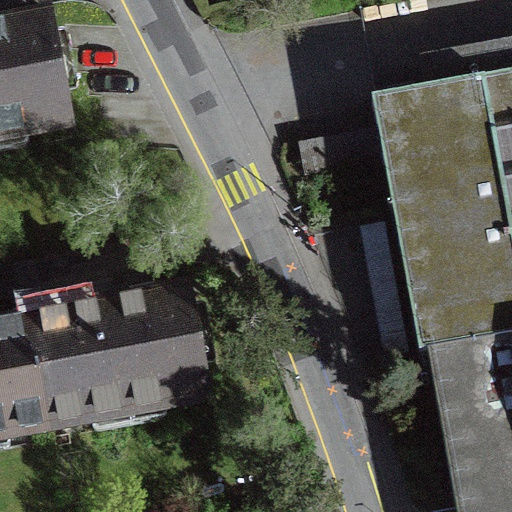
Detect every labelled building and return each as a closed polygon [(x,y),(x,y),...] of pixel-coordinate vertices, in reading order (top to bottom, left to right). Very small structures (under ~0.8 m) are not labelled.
[(0,31),(0,136),(70,123),(51,22),(0,31)] [(511,511),(511,73),(374,99),(421,354),(429,353),(457,511),(511,511)] [(371,127),(299,142),(307,177),(378,162),(371,127)] [(406,349),(383,223),(361,227),(385,353),(406,349)] [(207,397),(187,293),(30,323),(50,426),(207,397)] [(30,323),(0,328),(0,435),(50,426),(30,323)]
